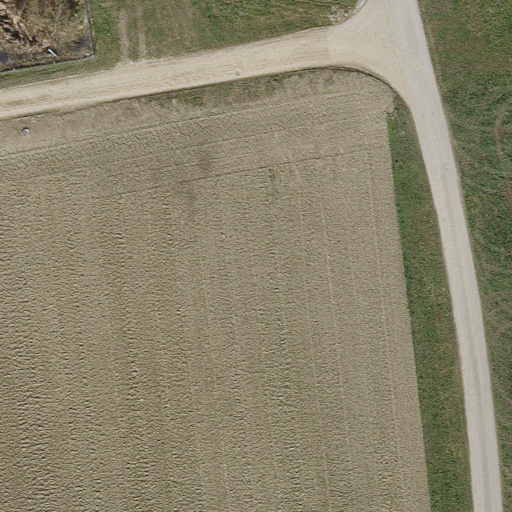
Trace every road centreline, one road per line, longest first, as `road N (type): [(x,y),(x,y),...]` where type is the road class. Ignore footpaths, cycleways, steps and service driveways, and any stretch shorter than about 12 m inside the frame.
road 1 (track): [(407,42),(445,177),(486,511)]
road 2 (track): [(407,42),(0,105)]
